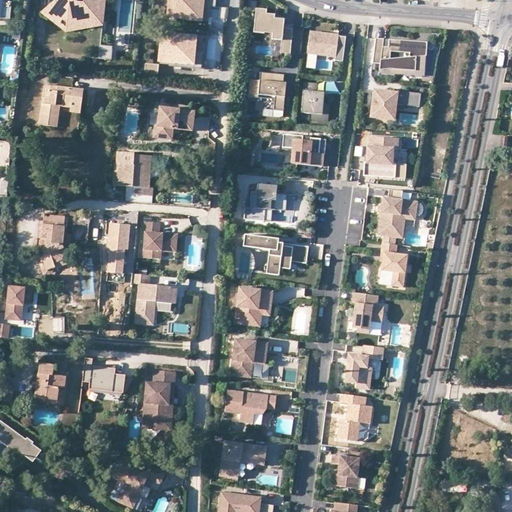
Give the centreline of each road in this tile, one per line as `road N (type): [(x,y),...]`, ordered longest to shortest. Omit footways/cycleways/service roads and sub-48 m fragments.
road 1 (residential): [(194,511),(234,0)]
road 2 (tertiary): [(504,20),(489,45),(394,511)]
road 3 (tertiary): [(406,511),(504,20)]
road 4 (residential): [(304,511),(338,209)]
road 5 (residential): [(320,0),(504,20)]
